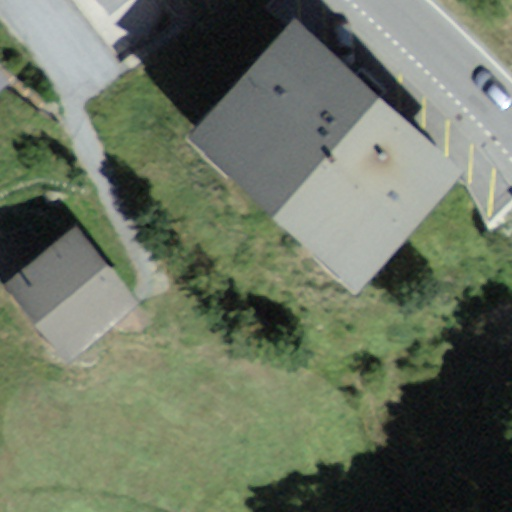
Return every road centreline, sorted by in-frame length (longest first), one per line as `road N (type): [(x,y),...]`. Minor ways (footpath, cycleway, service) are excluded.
road 1 (track): [(170,267),(248,336),(271,375),(273,403),(271,428),(169,511)]
road 2 (tertiary): [(396,0),(511,109)]
